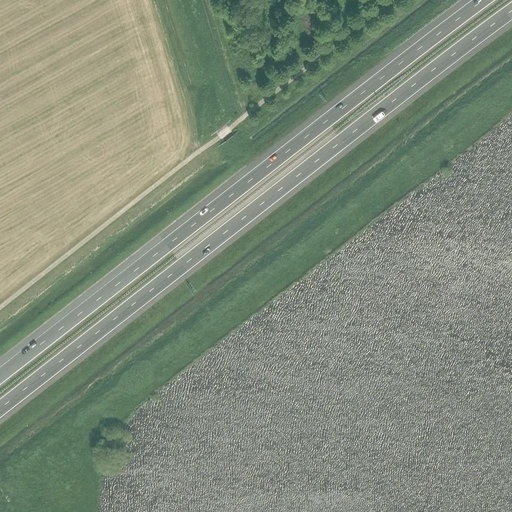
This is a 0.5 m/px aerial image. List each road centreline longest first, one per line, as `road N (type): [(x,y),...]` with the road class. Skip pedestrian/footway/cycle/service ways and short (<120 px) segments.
road 1 (motorway): [(0,409),(511,12)]
road 2 (motorway): [(484,0),(0,376)]
